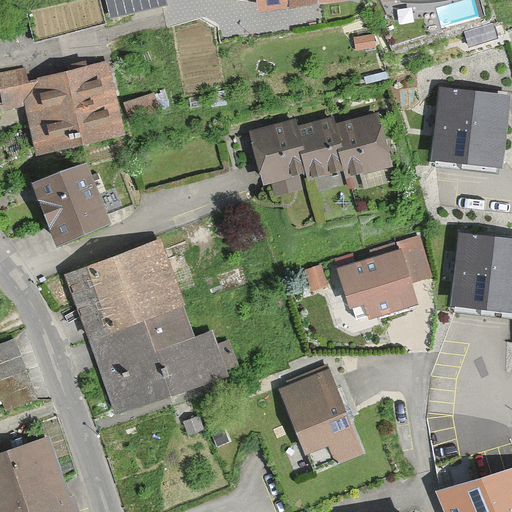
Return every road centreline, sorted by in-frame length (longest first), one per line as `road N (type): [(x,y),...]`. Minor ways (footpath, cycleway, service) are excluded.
road 1 (residential): [(12,281),(251,181)]
road 2 (residential): [(107,511),(50,352),(12,281)]
